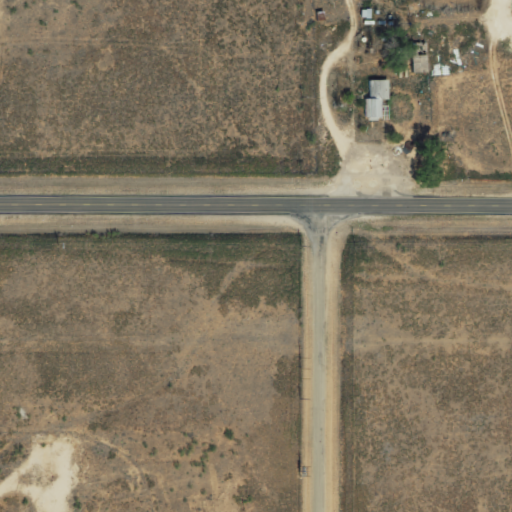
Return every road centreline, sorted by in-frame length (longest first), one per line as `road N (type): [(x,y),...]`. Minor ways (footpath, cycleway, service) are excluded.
road 1 (secondary): [(511,206),(0,207)]
road 2 (residential): [(325,511),(325,207)]
